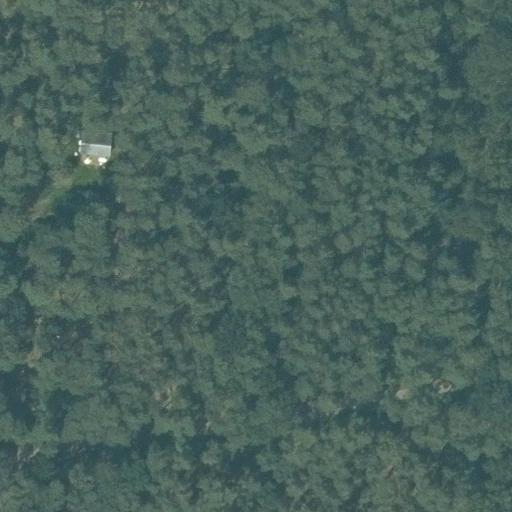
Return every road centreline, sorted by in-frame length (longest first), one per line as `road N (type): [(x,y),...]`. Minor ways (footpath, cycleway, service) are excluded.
road 1 (track): [(0,452),(396,371),(511,368)]
road 2 (track): [(11,466),(13,337),(42,181)]
